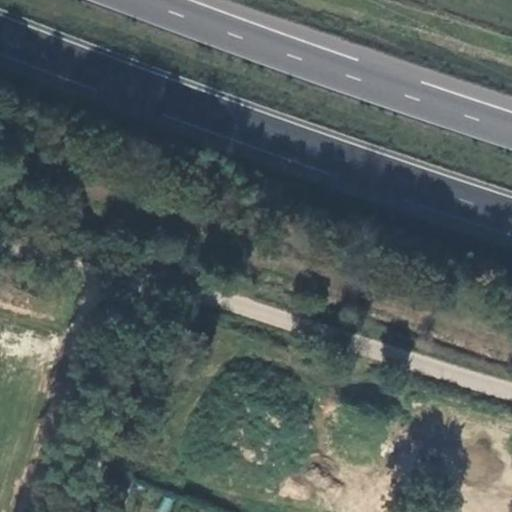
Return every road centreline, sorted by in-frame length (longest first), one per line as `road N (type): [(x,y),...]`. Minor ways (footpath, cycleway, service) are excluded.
road 1 (trunk): [(0,31),(511,213)]
road 2 (unclassified): [(0,248),(180,289),(511,389)]
road 3 (trunk): [(511,128),(143,0)]
